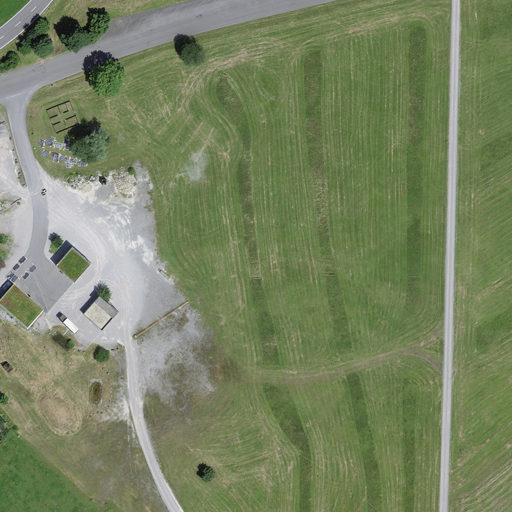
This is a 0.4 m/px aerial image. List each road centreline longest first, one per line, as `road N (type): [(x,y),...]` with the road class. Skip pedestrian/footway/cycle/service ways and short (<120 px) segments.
road 1 (track): [(441,511),(456,0)]
road 2 (track): [(178,511),(136,403),(127,274),(110,215),(72,188),(32,175)]
road 3 (track): [(131,354),(176,357),(265,382),(328,376),(407,351),(449,314)]
road 4 (unclassified): [(0,88),(162,30),(280,0)]
